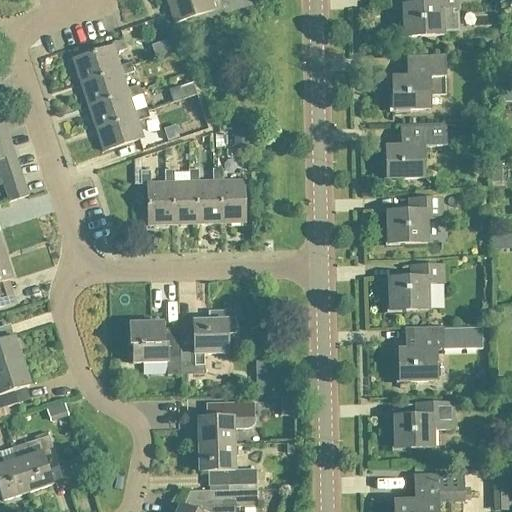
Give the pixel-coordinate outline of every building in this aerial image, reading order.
[(168,0),(166,1),(174,24),(215,10),(211,0),(168,0)] [(453,14),(453,9),(457,9),(456,0),(428,0),(429,6),(403,7),(405,39),(444,37),(443,33),(458,32),(457,14),(453,14)] [(179,50),(175,38),(168,40),(172,53),(179,50)] [(120,70),(119,67),(114,53),(126,49),(123,40),(111,45),(111,47),(72,60),(80,83),(120,70)] [(392,79),(393,111),(394,111),(394,117),(402,117),(402,111),(430,110),(430,97),(445,97),(444,79),(445,79),(444,58),(408,59),(408,79),(392,79)] [(120,70),(80,83),(87,106),(127,93),(126,89),(122,76),(133,72),(130,63),(119,67),(120,70)] [(196,95),(192,83),(183,86),(187,98),(196,95)] [(127,93),(87,106),(95,129),(135,115),(134,112),(129,99),(141,95),(137,85),(126,89),(127,93)] [(497,104),(511,103),(511,91),(497,92),(497,104)] [(135,115),(95,129),(102,152),(142,139),(137,122),(148,118),(145,109),(134,112),(135,115)] [(386,149),(387,180),(423,180),(423,148),(445,148),(445,127),(401,128),(401,149),(386,149)] [(248,129),(234,129),(234,148),(248,148),(248,129)] [(0,179),(8,204),(27,197),(21,177),(8,140),(7,134),(0,135),(0,179)] [(498,164),(497,149),(488,150),(489,164),(498,164)] [(173,171),(164,172),(164,184),(170,184),(171,226),(195,225),(194,183),(187,183),(186,173),(174,173),(174,171),(173,171)] [(218,182),(211,182),(197,183),(197,171),(188,171),(188,173),(186,173),(187,183),(194,183),(195,225),(219,225),(218,182)] [(218,182),(219,225),(244,224),(243,182),(221,182),(221,171),(211,171),(211,182),(218,182)] [(170,184),(164,184),(150,184),(149,172),(139,172),(139,185),(145,185),(146,227),(171,226),(170,184)] [(387,213),(388,245),(427,245),(426,218),(441,218),(441,200),(413,201),(413,213),(387,213)] [(4,258),(0,258),(0,311),(15,306),(7,284),(12,282),(4,258)] [(388,280),(389,312),(428,311),(427,285),(442,285),(442,267),(414,268),(414,280),(388,280)] [(187,376),(204,376),(203,355),(227,355),(227,336),(236,336),(236,335),(235,335),(235,316),(232,313),(209,313),(208,313),(208,323),(193,323),(193,330),(178,330),(180,376),(181,376),(187,376)] [(163,331),(163,324),(128,325),(129,348),(131,348),(132,365),(168,364),(168,377),(180,376),(178,330),(163,331)] [(441,331),(441,351),(482,351),(482,330),(441,331)] [(409,331),(409,351),(398,352),(398,383),(434,382),(434,351),(441,351),(441,331),(413,331),(409,331)] [(0,369),(22,362),(14,337),(0,341),(0,369)] [(0,369),(0,410),(16,405),(12,392),(30,387),(22,362),(0,369)] [(272,396),(272,362),(256,362),(256,384),(254,387),(254,396),(272,396)] [(511,390),(511,379),(495,380),(495,391),(511,390)] [(254,425),(254,419),(253,404),(206,405),(206,420),(198,421),(199,447),(233,446),(233,432),(247,431),(251,429),(254,425)] [(393,418),(393,449),(432,448),(432,431),(452,431),(451,405),(419,406),(419,417),(393,418)] [(35,442),(25,445),(12,449),(16,462),(27,494),(52,486),(47,471),(59,467),(49,437),(48,438),(47,433),(34,437),(35,442)] [(234,471),(233,446),(199,447),(200,473),(208,472),(209,492),(256,491),(263,491),(262,474),(255,474),(255,471),(234,471)] [(1,453),(0,453),(0,492),(3,502),(27,494),(16,462),(5,466),(1,453)] [(511,474),(500,474),(493,474),(493,511),(511,511),(511,474)] [(469,490),(462,490),(462,476),(414,477),(414,501),(393,502),(393,511),(436,511),(437,503),(462,503),(462,501),(469,501),(469,490)] [(289,490),(285,508),(297,508),(297,490),(289,490)] [(180,507),(177,511),(235,511),(235,507),(257,506),(256,491),(209,492),(190,493),(183,508),(180,507)]
